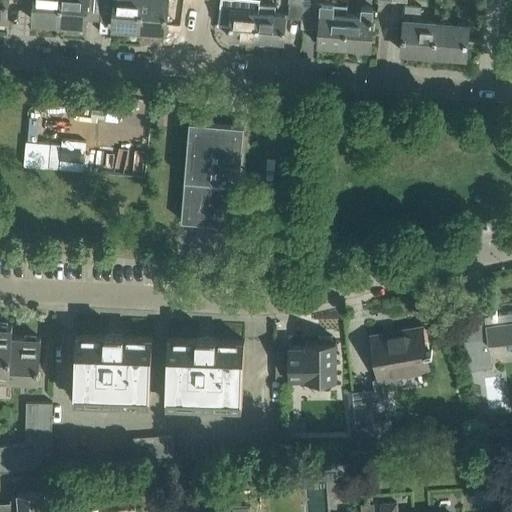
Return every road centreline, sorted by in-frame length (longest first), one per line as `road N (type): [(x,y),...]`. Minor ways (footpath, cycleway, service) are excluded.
road 1 (residential): [(0,296),(278,306)]
road 2 (residential): [(278,306),(511,253)]
road 3 (residential): [(278,306),(291,72)]
road 4 (residential): [(511,90),(291,72)]
road 5 (residential): [(189,64),(0,51)]
